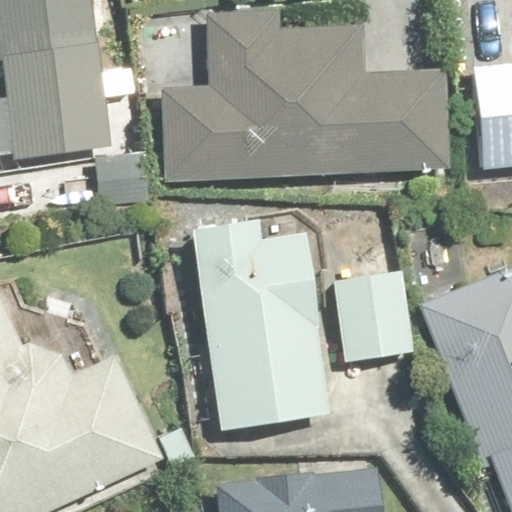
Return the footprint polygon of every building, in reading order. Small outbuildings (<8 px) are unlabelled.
[(91,0),(0,0),(0,56),(2,69),(99,56),(91,0)] [(279,13),(207,15),(209,87),(162,88),(164,176),(452,170),(450,72),(363,73),(362,30),(280,32),(279,13)] [(511,63),(479,65),(483,163),(511,162),(511,63)] [(148,206),(148,155),(99,155),(99,206),(148,206)] [(312,235),(263,240),(261,214),(196,221),(217,430),(314,420),(304,324),(320,322),(312,235)] [(493,459),(511,506),(511,268),(422,304),(484,463),(493,459)] [(403,275),(339,282),(348,362),(412,355),(403,275)] [(0,511),(47,511),(166,462),(122,361),(109,367),(78,295),(33,314),(20,284),(0,292),(0,511)] [(273,487),(219,490),(220,511),(384,511),(382,470),(273,477),(273,487)]
